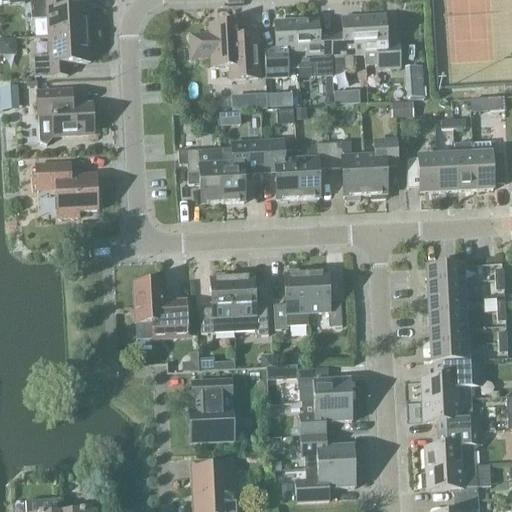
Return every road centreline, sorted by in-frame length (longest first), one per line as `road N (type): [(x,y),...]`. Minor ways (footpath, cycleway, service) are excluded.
road 1 (residential): [(379,233),(150,242),(140,231),(133,25),(150,0)]
road 2 (residential): [(393,511),(379,233)]
road 3 (residential): [(379,233),(506,226)]
